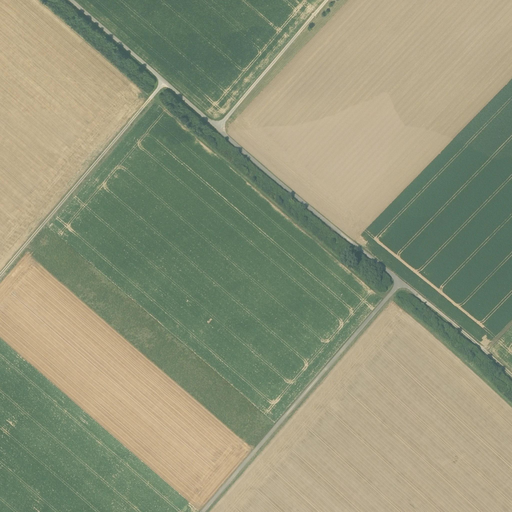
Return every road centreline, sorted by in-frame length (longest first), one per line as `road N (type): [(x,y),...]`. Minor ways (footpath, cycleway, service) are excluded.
road 1 (track): [(70,0),(400,283),(204,511)]
road 2 (track): [(0,273),(163,82)]
road 3 (track): [(218,129),(329,0)]
road 4 (track): [(511,376),(400,283)]
